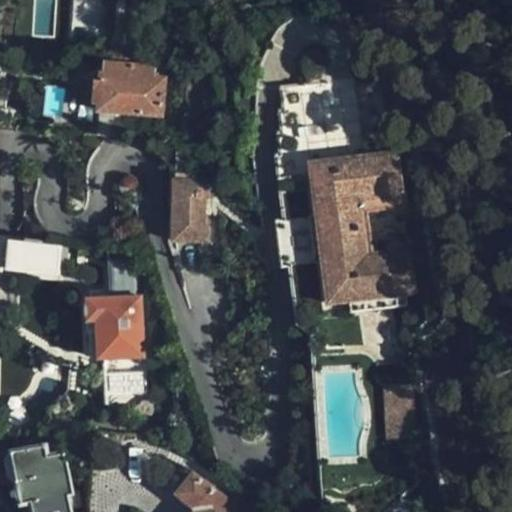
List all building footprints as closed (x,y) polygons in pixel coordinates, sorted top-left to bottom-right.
[(169,62),(104,57),(101,105),(116,107),(165,110),(169,62)] [(368,87),(387,85),(393,84),(393,78),(367,80),(368,87)] [(394,153),(387,85),(368,87),(359,88),(366,158),(367,169),(312,175),(316,216),(316,219),(320,219),(325,262),(322,262),(322,263),(326,304),(348,302),(402,296),(398,252),(370,255),(365,210),(404,206),(398,152),(394,153)] [(98,137),(115,138),(116,107),(101,105),(98,137)] [(5,110),(0,109),(0,128),(10,130),(12,111),(5,110)] [(367,169),(366,158),(311,164),(312,175),(367,169)] [(205,243),(206,182),(173,181),(172,242),(205,243)] [(316,219),(316,216),(308,217),(312,265),(322,263),(322,262),(325,262),(320,219),(316,219)] [(56,271),(58,241),(11,235),(9,269),(56,271)] [(411,251),(398,252),(402,296),(415,295),(411,251)] [(402,296),(348,302),(349,314),(404,309),(402,296)] [(145,357),(142,297),(89,297),(90,332),(97,333),(99,357),(145,357)] [(125,392),(148,391),(148,373),(125,373),(125,392)] [(411,436),(405,385),(380,388),(386,439),(411,436)] [(74,511),(74,507),(81,506),(79,489),(75,490),(72,468),(77,468),(75,461),(71,462),(69,452),(53,454),(50,444),(13,449),(8,456),(10,472),(19,481),(24,502),(27,501),(28,511),(74,511)] [(5,466),(0,468),(0,486),(12,481),(5,466)] [(242,511),(195,475),(183,492),(200,507),(195,511),(242,511)] [(412,511),(413,511),(413,504),(408,500),(402,500),(387,511),(412,511)]
